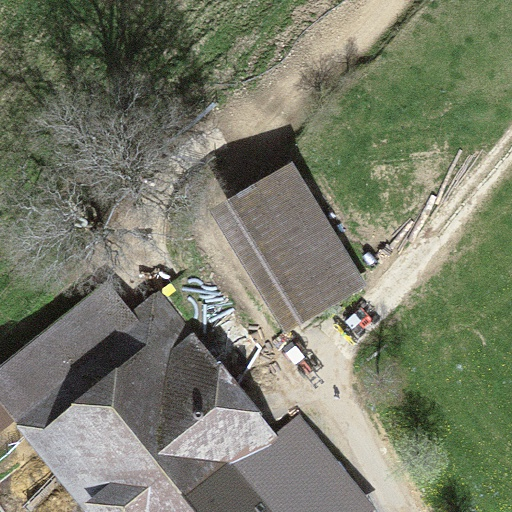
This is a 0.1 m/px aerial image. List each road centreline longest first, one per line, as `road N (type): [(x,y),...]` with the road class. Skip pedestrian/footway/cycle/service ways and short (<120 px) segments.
road 1 (track): [(381,0),(203,197),(206,227),(283,345),(310,367)]
road 2 (track): [(511,144),(310,367)]
road 3 (track): [(310,367),(388,511)]
